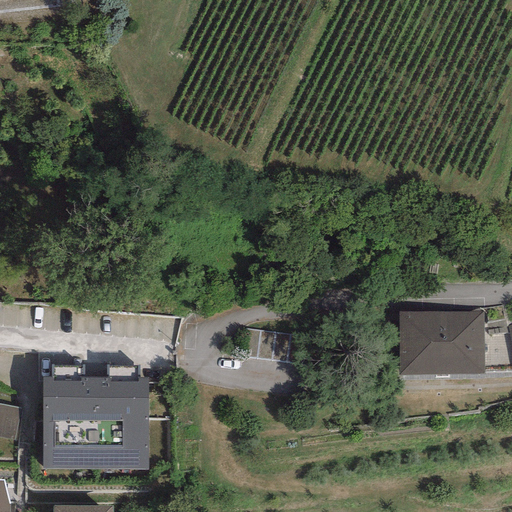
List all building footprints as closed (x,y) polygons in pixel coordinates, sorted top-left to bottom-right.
[(398,312),(398,375),(483,374),(482,311),(398,312)] [(303,334),(245,328),(221,353),(299,366),(303,334)] [(147,377),(41,377),(42,470),(148,470),(147,377)] [(20,408),(0,404),(0,437),(14,440),(20,408)] [(2,480),(0,480),(0,511),(9,511),(10,505),(2,480)]
